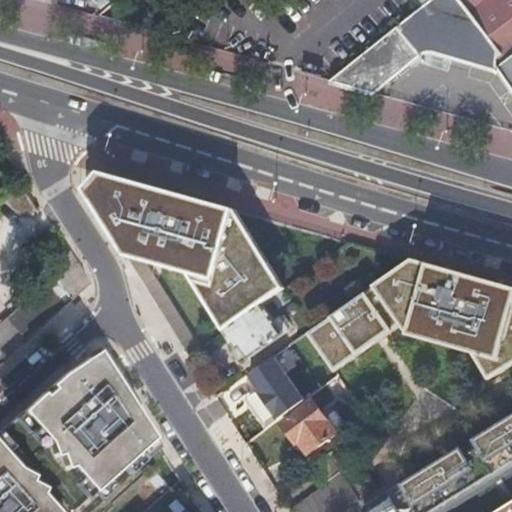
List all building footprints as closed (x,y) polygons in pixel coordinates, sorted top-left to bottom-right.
[(511,0),(428,0),(425,2),(399,24),(328,81),(372,93),(423,52),(491,65),(511,93),(511,0)] [(138,28),(144,29),(150,23),(147,19),(138,28)] [(234,210),(99,173),(84,190),(124,257),(186,274),(223,332),(261,305),(270,299),(282,290),(284,288),(234,210)] [(49,264),(61,257),(56,250),(45,257),(49,264)] [(57,310),(87,284),(67,253),(61,257),(49,264),(46,267),(56,283),(23,313),(37,328),(55,312),(57,310)] [(511,287),(410,259),(306,333),(331,372),(398,325),(406,336),(469,353),(487,382),(511,366),(511,287)] [(289,300),(282,290),(270,299),(277,309),(289,300)] [(261,305),(223,332),(236,351),(239,348),(248,360),(286,332),(275,315),(271,318),(261,305)] [(0,324),(0,360),(0,361),(17,346),(37,328),(23,313),(18,308),(0,324)] [(0,511),(72,511),(149,442),(124,413),(130,408),(95,354),(59,378),(0,431),(0,511)] [(243,401),(268,428),(307,392),(272,354),(249,375),(259,386),(243,401)] [(308,454),(345,427),(335,413),(324,420),(312,403),(281,425),(294,443),(298,441),(308,454)] [(511,425),(370,511),(433,511),(511,463),(511,425)] [(309,469),(321,486),(353,463),(340,446),(309,469)] [(335,511),(320,488),(289,509),(290,511),(335,511)] [(511,511),(511,501),(494,511),(511,511)]
